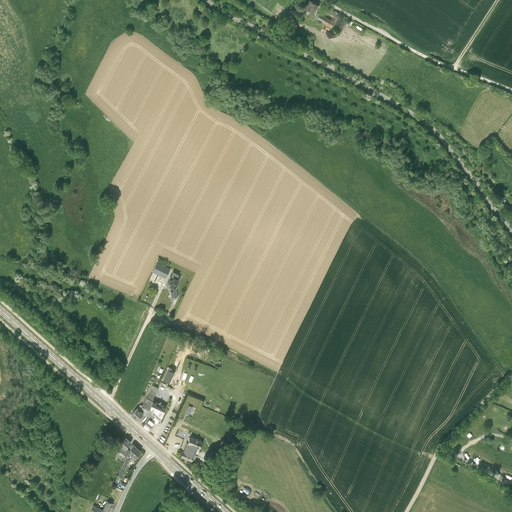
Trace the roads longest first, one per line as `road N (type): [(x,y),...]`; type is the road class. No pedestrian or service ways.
road 1 (unclassified): [(511,230),(420,118),(206,0)]
road 2 (primary): [(154,449),(0,310)]
road 3 (unclassified): [(511,88),(418,50),(330,0)]
